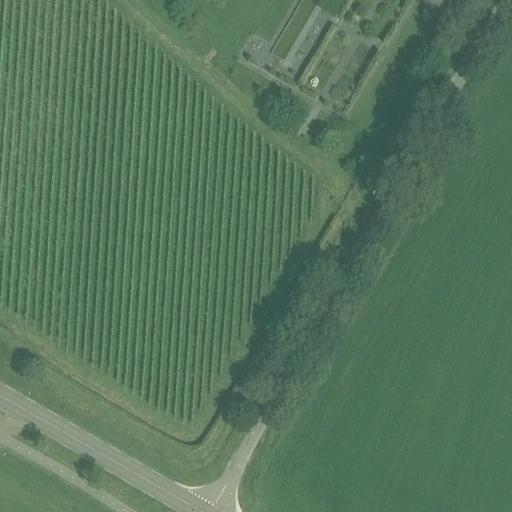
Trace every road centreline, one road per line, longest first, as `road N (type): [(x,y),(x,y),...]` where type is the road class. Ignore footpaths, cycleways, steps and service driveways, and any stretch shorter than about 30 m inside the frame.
road 1 (unclassified): [(205,509),(510,0)]
road 2 (primary): [(205,509),(0,390)]
